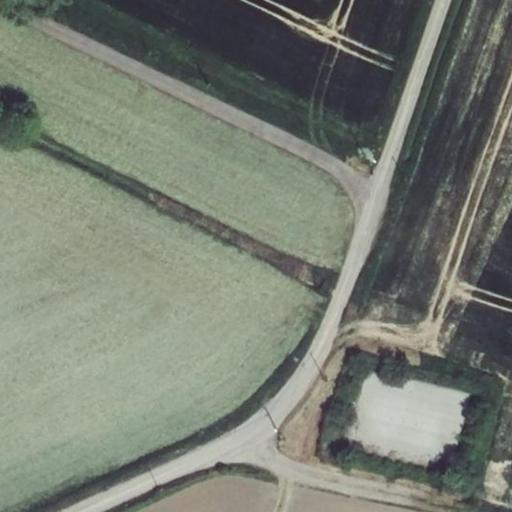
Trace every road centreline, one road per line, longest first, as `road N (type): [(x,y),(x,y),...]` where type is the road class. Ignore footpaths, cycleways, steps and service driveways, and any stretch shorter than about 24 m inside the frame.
road 1 (residential): [(443,0),(320,346),(295,388),(254,429),(80,511)]
road 2 (track): [(376,195),(0,0)]
